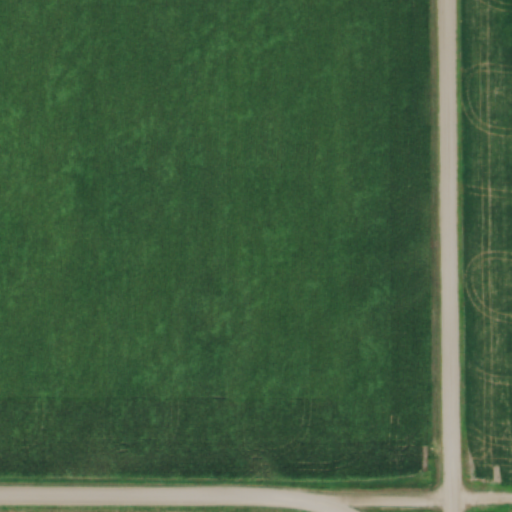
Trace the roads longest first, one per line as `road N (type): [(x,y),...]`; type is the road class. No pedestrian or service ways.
road 1 (residential): [(449,511),(445,0)]
road 2 (tertiary): [(325,504),(0,503)]
road 3 (residential): [(511,505),(325,504)]
